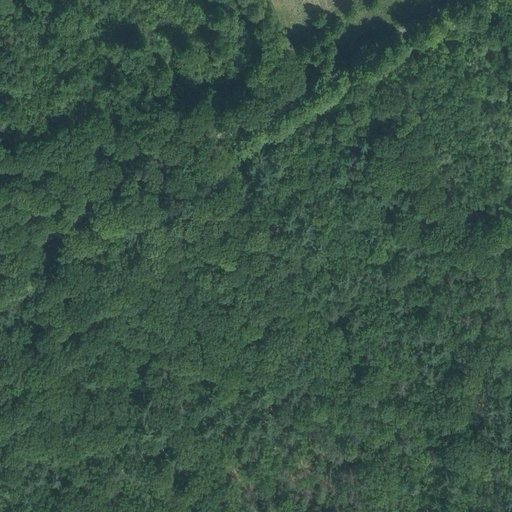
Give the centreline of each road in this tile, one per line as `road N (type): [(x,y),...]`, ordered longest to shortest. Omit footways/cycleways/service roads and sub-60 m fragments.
road 1 (unknown): [(511,219),(400,265),(281,357),(247,396),(105,458),(0,471)]
road 2 (tertiary): [(461,0),(0,261)]
road 3 (track): [(131,187),(43,0)]
